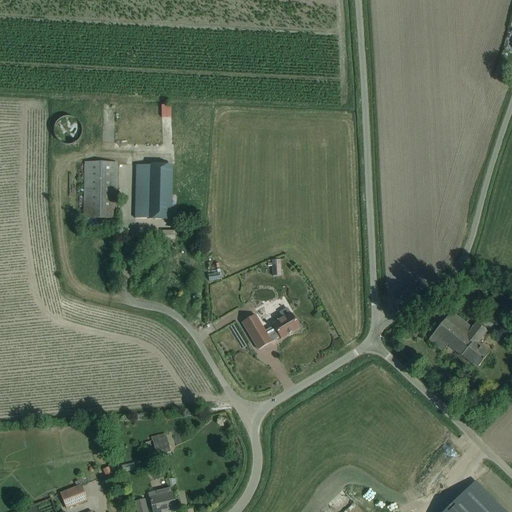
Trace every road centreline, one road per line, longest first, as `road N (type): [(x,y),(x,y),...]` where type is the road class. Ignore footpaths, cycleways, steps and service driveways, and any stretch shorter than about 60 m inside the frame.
road 1 (unknown): [(129,305),(130,183),(120,157),(76,159),(64,174),(73,274),(105,298)]
road 2 (unclassified): [(376,326),(356,0)]
road 3 (unclassified): [(376,326),(455,271),(511,106)]
road 4 (unclassified): [(234,511),(253,482),(253,427),(263,409),(371,343)]
road 5 (unclassified): [(511,474),(371,343)]
road 6 (unknown): [(129,305),(183,329),(263,409)]
